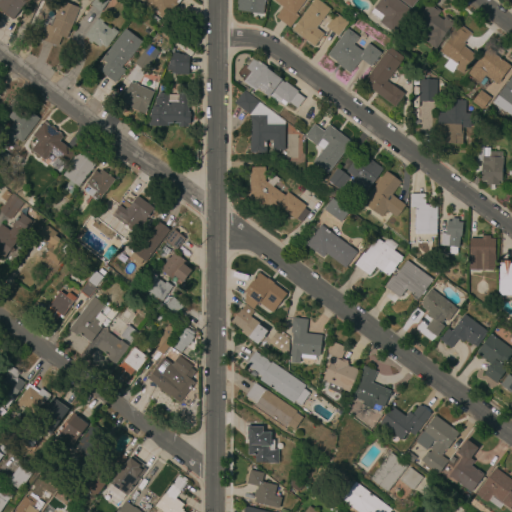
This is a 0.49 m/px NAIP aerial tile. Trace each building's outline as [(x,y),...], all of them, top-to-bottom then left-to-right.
[(30,0),(27,5),(25,4),(13,20),(0,10),(0,0),(30,0)] [(66,38),(61,36),(57,46),(38,39),(45,24),(51,26),(54,18),(53,17),(60,0),(78,8),(66,38)] [(108,0),(100,13),(90,6),(94,0),(108,0)] [(179,0),(165,20),(158,15),(160,13),(155,10),(152,14),(140,5),(143,0),(179,0)] [(264,0),(262,14),(237,9),(238,4),(237,4),(237,0),(264,0)] [(305,0),(295,13),(298,16),(289,27),(276,17),(283,7),(273,0),(305,0)] [(314,46),(292,29),(313,0),(315,0),(330,10),(316,29),(322,34),(314,46)] [(393,33),(380,22),(381,20),(371,13),(380,0),(396,0),(410,10),(393,33)] [(417,0),(411,9),(399,0),(417,0)] [(443,20),(445,17),(454,24),(450,29),(449,28),(441,40),(443,42),(436,51),(425,42),(427,38),(423,35),(426,31),(422,28),(425,24),(421,22),(425,17),(421,15),(429,4),(440,12),(437,16),(443,20)] [(338,36),(338,37),(325,28),(335,14),(348,23),(338,36)] [(104,21),(102,23),(111,30),(112,28),(118,32),(106,48),(102,45),(100,48),(93,42),(91,44),(88,42),(89,40),(85,36),(98,19),(99,20),(101,18),(104,21)] [(461,73),(455,68),(452,72),(443,65),(448,58),(439,51),(451,36),(450,35),(458,24),(470,33),(463,42),(465,44),(463,46),(475,55),(461,73)] [(362,51),(367,43),(380,53),(370,67),(360,59),(350,73),(336,63),(337,62),(327,55),(347,28),(358,37),(353,44),(362,51)] [(127,61),(126,60),(121,67),(124,70),(114,83),(100,71),(106,62),(101,59),(121,33),(138,46),(127,61)] [(395,106),(364,83),(363,83),(389,47),(404,58),(386,82),(404,95),(395,106)] [(510,66),(500,80),(497,84),(492,80),(492,81),(484,75),(479,82),(467,74),(476,62),(477,62),(488,47),(495,52),(493,54),(510,66)] [(145,72),(134,64),(143,51),(154,59),(145,72)] [(178,55),(183,55),(183,56),(188,56),(188,75),(174,75),(174,68),(167,68),(172,53),(178,53),(178,55)] [(284,83),(285,82),(297,91),(296,93),(304,98),(297,108),(289,102),(288,104),(286,102),(284,105),(280,102),(282,99),(272,92),(268,97),(257,88),(255,91),(243,82),(250,72),(245,68),(253,57),(266,67),(265,68),(281,79),(281,80),(284,83)] [(511,114),(511,116),(505,112),(504,112),(491,103),(509,78),(510,79),(511,76),(511,114)] [(436,102),(419,102),(419,79),(436,79),(436,102)] [(133,83),(134,82),(138,84),(137,85),(153,92),(144,114),(129,107),(130,105),(121,101),(129,82),(133,83)] [(284,150),(272,150),(272,140),(266,140),(266,153),(250,153),(250,115),(234,103),(243,90),(258,102),(284,122),(284,150)] [(482,109),(472,102),(480,90),(490,98),(482,109)] [(168,102),(188,102),(188,112),(190,112),(190,127),(179,127),(179,124),(168,124),(168,126),(149,126),(149,116),(150,116),(150,111),(152,111),(152,107),(155,107),(155,99),(159,99),(159,93),(168,93),(168,102)] [(465,113),(470,113),(470,128),(462,127),(462,144),(436,143),(437,113),(445,113),(445,99),(465,100),(465,113)] [(30,117),(32,114),(39,119),(21,143),(16,139),(13,144),(3,136),(13,122),(7,117),(16,106),(30,117)] [(49,125),(48,126),(50,127),(51,126),(56,129),(54,131),(62,137),(59,141),(74,153),(58,172),(50,165),(56,158),(50,152),(48,155),(49,156),(46,159),(45,158),(44,160),(30,149),(38,140),(32,135),(43,122),(44,123),(45,122),(49,125)] [(324,133),(328,126),(351,143),(328,174),(314,163),(312,163),(319,153),(313,149),(315,146),(304,138),(305,137),(313,125),(324,133)] [(490,158),(490,153),(503,153),(502,181),(499,181),(499,186),(486,185),(487,181),(482,180),(482,160),(475,160),(475,145),(483,145),(483,158),(490,158)] [(3,168),(0,166),(0,151),(9,157),(3,168)] [(78,187),(63,175),(69,166),(68,165),(78,151),(95,164),(78,187)] [(18,171),(9,166),(16,155),(22,159),(18,165),(20,167),(18,171)] [(363,196),(353,188),(358,181),(347,173),(360,155),(381,171),(363,196)] [(266,182),(272,174),(284,183),(278,191),(285,196),(287,193),(306,207),(304,209),(308,212),(300,223),(296,220),(295,221),(279,209),(277,212),(266,203),(249,203),(250,168),(265,168),(265,181),(266,182)] [(114,180),(99,201),(93,197),(93,198),(87,194),(91,188),(86,184),(95,171),(99,174),(101,170),(114,180)] [(340,190),(328,181),(337,170),(349,179),(340,190)] [(396,217),(387,210),(382,217),(363,203),(385,172),(400,183),(391,196),(404,205),(396,217)] [(10,221),(0,212),(0,210),(12,194),(23,203),(10,221)] [(340,222),(323,209),(333,195),(351,209),(340,222)] [(431,238),(431,245),(426,244),(426,243),(415,243),(415,208),(410,208),(410,195),(425,195),(425,205),(437,205),(437,238),(431,238)] [(153,208),(145,219),(146,220),(142,226),(137,223),(131,231),(127,228),(127,227),(111,215),(119,205),(118,204),(122,199),(130,205),(137,196),(153,208)] [(32,207),(26,203),(30,198),(35,202),(32,207)] [(22,234),(22,233),(18,237),(19,238),(3,259),(0,256),(0,225),(1,224),(9,231),(12,227),(11,226),(20,213),(31,222),(22,234)] [(461,236),(459,236),(458,247),(457,247),(456,255),(448,255),(448,246),(441,246),(440,246),(441,233),(446,234),(447,222),(451,222),(451,219),(458,220),(458,222),(462,222),(461,236)] [(146,262),(143,260),(140,263),(139,265),(130,259),(129,258),(133,253),(128,250),(134,240),(137,243),(147,230),(151,232),(158,223),(169,231),(146,262)] [(56,265),(44,256),(48,249),(45,247),(48,243),(37,235),(45,225),(56,233),(54,235),(69,247),(56,265)] [(345,268),(325,253),(322,257),(306,245),(320,225),(356,252),(345,268)] [(176,249),(166,241),(174,231),(184,239),(176,249)] [(489,239),(494,239),(494,254),(495,254),(494,270),(468,270),(469,238),(481,239),(481,235),(489,235),(489,239)] [(397,246),(394,251),(402,257),(388,277),(376,268),(370,276),(355,265),(354,265),(363,253),(365,254),(376,239),(376,240),(383,244),(387,238),(397,246)] [(187,259),(177,252),(182,246),(191,254),(187,259)] [(53,270),(59,259),(45,250),(39,262),(53,270)] [(184,261),(182,263),(191,271),(182,282),(173,275),(170,279),(159,270),(166,261),(165,259),(167,257),(169,258),(173,252),(184,261)] [(511,295),(501,295),(498,291),(499,263),(500,263),(500,261),(511,261),(511,295)] [(432,280),(419,298),(405,288),(399,296),(387,287),(395,276),(396,276),(406,262),(432,280)] [(95,287),(95,288),(87,298),(79,291),(94,271),(97,273),(100,269),(106,273),(95,287)] [(164,284),(166,282),(172,287),(161,301),(156,297),(155,299),(142,289),(149,279),(145,276),(149,271),(157,277),(156,278),(164,284)] [(266,280),(268,279),(273,283),(272,284),(285,294),(272,312),(257,302),(253,309),(244,303),(245,292),(258,274),(266,280)] [(447,321),(444,318),(443,320),(443,321),(441,324),(444,326),(437,335),(438,336),(437,337),(425,328),(432,318),(427,315),(428,314),(426,313),(427,312),(418,305),(430,289),(453,306),(456,309),(447,321)] [(65,296),(68,292),(75,298),(62,316),(59,314),(56,319),(45,311),(59,292),(65,296)] [(90,343),(77,334),(76,335),(68,330),(92,296),(103,305),(96,316),(95,319),(99,322),(97,324),(101,327),(90,343)] [(176,314),(166,307),(172,298),(182,306),(176,314)] [(253,311),(250,316),(259,323),(258,324),(267,331),(257,345),(241,333),(242,331),(230,322),(240,309),(241,310),(245,304),(253,311)] [(488,334),(477,347),(473,344),(472,345),(468,342),(467,344),(465,342),(463,343),(458,339),(450,350),(440,341),(449,330),(452,332),(465,316),(488,334)] [(320,357),(317,356),(317,359),(300,358),(299,364),(290,363),(293,334),(291,333),(292,318),(307,320),(305,334),(322,336),(320,357)] [(129,343),(119,337),(127,326),(137,333),(129,343)] [(163,355),(153,348),(168,326),(175,331),(167,341),(171,344),(163,355)] [(186,329),(186,328),(194,333),(192,336),(193,337),(186,347),(185,346),(180,353),(173,348),(174,346),(172,344),(175,340),(176,341),(184,328),(186,329)] [(288,358),(268,343),(277,332),(289,341),(288,358)] [(120,342),(121,341),(128,346),(115,364),(108,359),(109,357),(97,348),(107,333),(120,342)] [(496,383),(485,374),(492,365),(477,354),(491,336),(511,352),(511,356),(504,367),(507,370),(496,383)] [(347,361),(346,363),(347,364),(346,366),(350,367),(350,366),(356,369),(356,370),(358,370),(349,392),(341,389),(339,394),(327,389),(329,384),(322,381),(328,366),(325,365),(328,358),(329,359),(331,355),(325,353),(330,341),(345,348),(340,358),(347,361)] [(136,372),(134,370),(130,375),(118,367),(122,361),(122,362),(133,347),(147,357),(136,372)] [(294,403),(260,380),(262,377),(245,366),(254,352),(305,387),(294,403)] [(192,366),(185,375),(193,382),(190,386),(191,387),(190,389),(188,388),(179,401),(171,395),(170,396),(147,379),(155,368),(161,373),(168,363),(171,365),(178,356),(192,366)] [(6,408),(1,404),(7,395),(0,388),(0,386),(9,374),(7,372),(11,367),(20,373),(17,377),(25,383),(6,408)] [(384,408),(375,404),(373,410),(364,406),(365,403),(353,398),(361,380),(359,380),(364,367),(376,373),(371,383),(391,392),(384,408)] [(511,390),(511,392),(501,385),(508,375),(511,378),(511,376),(511,390)] [(38,391),(41,388),(50,395),(46,400),(44,399),(33,414),(21,405),(20,407),(16,405),(18,402),(17,402),(26,390),(24,389),(28,383),(38,391)] [(294,429),(288,424),(285,428),(252,405),(254,403),(245,397),(255,383),(297,412),(295,414),(301,418),(294,429)] [(52,434),(40,426),(55,402),(68,410),(52,434)] [(414,436),(408,432),(401,441),(379,423),(392,407),(406,417),(409,413),(412,415),(419,406),(431,415),(414,436)] [(69,449),(56,439),(67,424),(65,422),(72,412),(88,424),(69,449)] [(442,456),(448,460),(438,473),(423,463),(425,461),(422,459),(427,453),(429,454),(432,451),(429,448),(428,450),(416,442),(435,417),(458,434),(442,456)] [(37,442),(25,434),(32,425),(43,433),(37,442)] [(261,426),(262,426),(262,432),(270,432),(270,440),(274,440),(274,449),(278,449),(278,463),(268,463),(268,462),(255,463),(255,456),(252,456),(252,455),(247,455),(247,445),(248,445),(248,439),(246,439),(246,425),(261,425),(261,426)] [(94,428),(95,426),(101,430),(100,432),(101,432),(103,434),(103,435),(106,437),(81,473),(76,469),(87,453),(76,446),(90,426),(94,428)] [(471,493),(448,476),(462,457),(457,453),(466,440),(478,448),(470,459),(474,462),(471,467),(483,476),(471,493)] [(388,493),(370,479),(389,453),(407,467),(388,493)] [(117,471),(111,466),(119,454),(126,459),(117,471)] [(123,500),(107,489),(131,456),(144,466),(142,468),(145,470),(123,500)] [(19,490),(7,481),(20,465),(31,474),(19,490)] [(96,495),(90,491),(86,495),(78,489),(94,465),(109,476),(96,495)] [(412,491),(400,481),(409,469),(421,478),(412,491)] [(511,481),(511,511),(503,504),(500,508),(489,501),(488,502),(476,494),(494,469),(511,481)] [(273,496),(281,498),(278,509),(255,503),(256,499),(253,498),(255,490),(257,491),(258,487),(246,484),(250,470),(263,474),(261,483),(276,486),(273,496)] [(162,511),(156,506),(179,474),(188,481),(174,499),(183,505),(181,508),(183,509),(182,511),(183,511),(162,511)] [(298,492),(290,487),(291,477),(303,485),(298,492)] [(353,484),(354,482),(391,510),(389,511),(357,511),(341,500),(347,491),(342,487),(347,480),(353,484)] [(0,511),(0,485),(12,494),(0,511)] [(37,498),(36,499),(43,503),(37,511),(13,511),(23,497),(26,498),(28,495),(30,493),(37,498)] [(134,508),(134,507),(141,511),(117,511),(125,501),(134,508)]
